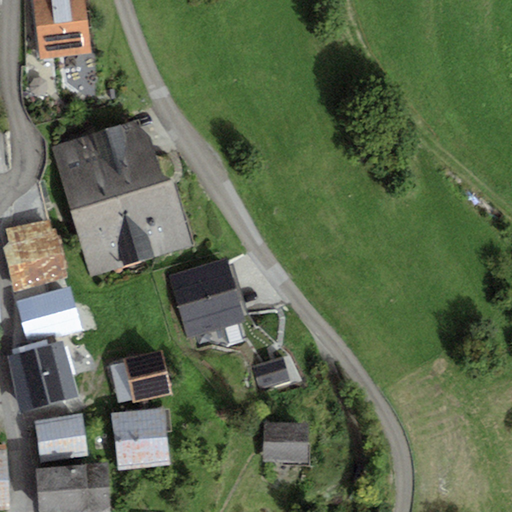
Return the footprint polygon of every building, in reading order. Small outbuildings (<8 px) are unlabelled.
[(82,0),(34,0),(44,61),(91,54),(82,0)] [(141,118),(47,147),(88,278),(192,246),(171,180),(162,183),(141,118)] [(9,243),(4,249),(14,291),(72,278),(60,225),(53,226),(51,218),(5,228),(9,243)] [(226,258),(169,275),(188,340),(223,330),(228,347),(243,343),(238,323),(245,321),(226,258)] [(70,287),(17,301),(27,338),(79,324),(70,287)] [(61,342),(16,354),(31,410),(76,398),(61,342)] [(162,353),(124,363),(133,402),(172,392),(162,353)] [(282,358),(253,367),(260,390),(290,380),(282,358)] [(164,409),(112,415),(118,469),(170,465),(164,409)] [(81,415),(35,422),(41,461),(87,455),(81,415)] [(308,423),(264,422),(264,461),(307,462),(308,423)] [(110,511),(107,465),(37,470),(40,511),(110,511)]
